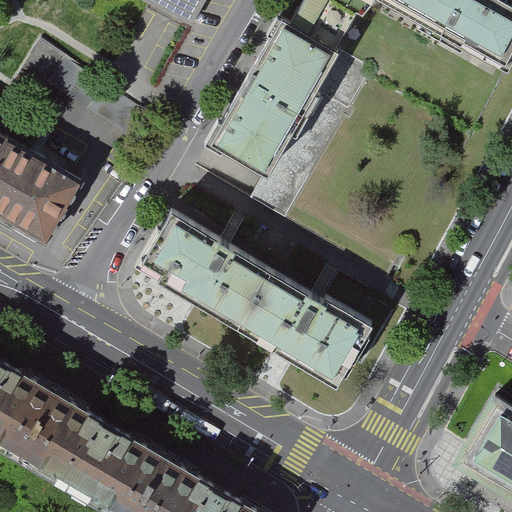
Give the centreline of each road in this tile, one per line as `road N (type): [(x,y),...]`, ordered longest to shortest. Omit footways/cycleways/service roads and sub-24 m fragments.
road 1 (residential): [(256,0),(93,272),(75,327)]
road 2 (primary): [(75,327),(358,495)]
road 3 (secondary): [(511,204),(358,495)]
road 4 (unknown): [(153,174),(39,109)]
